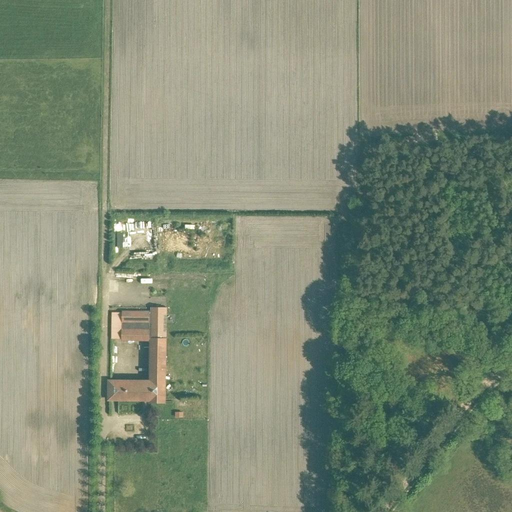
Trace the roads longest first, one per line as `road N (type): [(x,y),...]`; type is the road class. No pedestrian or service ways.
road 1 (track): [(104,271),(107,0)]
road 2 (track): [(382,511),(481,385),(511,369)]
